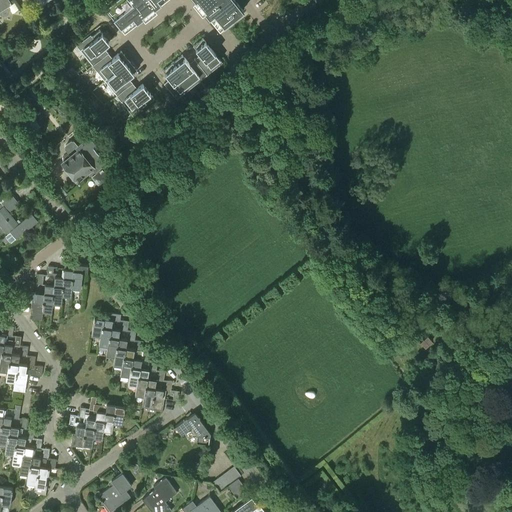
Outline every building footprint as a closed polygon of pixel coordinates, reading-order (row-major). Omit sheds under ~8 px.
[(8,0),(0,0),(0,14),(2,16),(4,16),(6,16),(8,14),(9,13),(10,11),(9,9),(9,7),(8,6),(12,4),(8,0)] [(114,0),(105,8),(120,28),(121,27),(133,18),(136,21),(137,22),(143,17),(142,15),(153,7),(154,8),(155,8),(161,3),(160,2),(158,0),(114,0)] [(235,0),(198,0),(205,8),(204,10),(209,16),(210,16),(214,13),(215,14),(223,25),(224,25),(243,10),(235,0)] [(94,38),(80,49),(92,65),(102,57),(97,52),(104,47),(109,42),(99,29),(92,35),(91,35),(94,38)] [(203,38),(193,46),(200,54),(205,60),(199,65),(207,75),(213,70),(210,67),(211,67),(220,60),(203,38)] [(102,57),(92,65),(97,70),(100,68),(107,77),(107,78),(129,61),(121,51),(112,58),(106,63),(102,57)] [(182,54),(172,62),(189,84),(198,77),(201,80),(201,79),(207,75),(199,65),(194,69),(189,63),(182,54)] [(107,77),(104,80),(116,95),(117,95),(126,88),(122,82),(128,77),(137,70),(129,61),(107,78),(107,77)] [(172,62),(162,70),(169,79),(174,85),(169,89),(176,99),(182,94),(180,91),(189,84),(172,62)] [(126,88),(117,95),(129,111),(143,100),(145,103),(153,97),(142,84),(137,88),(130,93),(126,88)] [(19,118),(30,133),(40,126),(29,111),(19,118)] [(95,167),(102,162),(107,158),(100,150),(99,152),(93,145),(95,144),(88,136),(77,145),(73,141),(71,141),(65,145),(65,148),(70,154),(62,161),(77,179),(87,170),(92,176),(98,171),(95,167)] [(52,147),(44,154),(49,160),(57,154),(52,147)] [(105,165),(102,162),(95,167),(98,171),(92,176),(99,184),(114,172),(107,163),(105,165)] [(0,223),(8,234),(5,236),(10,243),(16,238),(37,221),(31,214),(18,224),(8,212),(19,203),(12,195),(1,204),(0,204),(0,223)] [(88,264),(65,262),(64,268),(82,270),(82,271),(87,271),(88,264)] [(73,278),(72,288),(80,289),(82,271),(82,270),(64,268),(63,277),(73,278)] [(63,286),(62,295),(71,296),(72,288),(73,278),(63,277),(54,276),(54,280),(50,280),(49,284),(63,286)] [(61,304),(62,295),(63,286),(49,284),(45,284),(44,292),(53,293),(52,303),(61,304)] [(51,312),(52,303),(53,293),(44,292),(35,291),(35,295),(34,295),(33,296),(33,298),(30,297),(30,300),(32,300),(31,306),(43,307),(42,311),(43,311),(51,312)] [(91,335),(100,336),(101,326),(111,328),(113,320),(120,321),(121,314),(108,312),(107,318),(94,316),(91,335)] [(120,329),(111,328),(101,326),(100,336),(98,345),(107,346),(109,336),(118,338),(120,329)] [(416,338),(422,344),(428,338),(421,331),(416,338)] [(116,346),(126,348),(127,339),(118,338),(109,336),(107,346),(106,355),(114,356),(116,346)] [(12,344),(3,343),(0,342),(0,358),(1,352),(11,353),(12,344)] [(136,350),(126,348),(116,346),(114,356),(113,365),(122,366),(123,356),(141,360),(143,360),(144,355),(141,355),(142,351),(136,350)] [(0,370),(7,371),(8,361),(18,363),(19,354),(11,353),(1,352),(0,358),(0,370)] [(131,366),(140,368),(141,360),(123,356),(122,366),(120,375),(129,376),(131,366)] [(27,364),(18,363),(8,361),(7,371),(5,380),(15,381),(15,377),(27,379),(28,373),(25,373),(27,364)] [(149,369),(140,368),(131,366),(129,376),(128,384),(136,386),(138,376),(148,378),(149,369)] [(138,376),(136,386),(135,394),(144,396),(145,386),(155,388),(156,379),(148,378),(138,376)] [(27,379),(15,377),(15,381),(14,383),(26,385),(27,379)] [(25,391),(26,385),(14,383),(13,390),(25,391)] [(144,396),(142,405),(151,406),(152,403),(153,397),(164,399),(166,390),(165,390),(166,390),(155,388),(145,386),(144,396)] [(115,413),(113,423),(122,424),(125,406),(102,402),(102,405),(94,403),(94,407),(90,407),(89,410),(96,411),(115,413)] [(105,421),(103,430),(112,431),(113,423),(115,413),(96,411),(96,415),(89,414),(89,411),(86,411),(85,416),(84,418),(105,421)] [(195,412),(192,414),(175,426),(181,434),(191,427),(194,427),(198,433),(198,435),(210,437),(210,433),(197,414),(195,412)] [(11,417),(3,415),(0,414),(0,426),(0,424),(10,426),(11,417)] [(75,422),(74,425),(76,425),(95,428),(94,437),(102,439),(103,430),(105,421),(84,418),(84,423),(75,422)] [(0,424),(0,426),(0,442),(6,444),(8,434),(17,436),(19,427),(10,426),(0,424)] [(84,441),(83,444),(92,446),(94,437),(95,428),(76,425),(75,433),(73,433),(72,439),(84,441)] [(28,437),(17,436),(8,434),(6,444),(5,452),(13,454),(15,444),(33,447),(35,448),(36,445),(31,444),(32,438),(28,438),(28,437)] [(84,441),(72,439),(71,445),(83,447),(83,444),(84,441)] [(36,448),(35,448),(33,447),(15,444),(13,454),(12,462),(20,464),(21,464),(22,454),(32,456),(35,456),(36,448)] [(35,456),(32,456),(22,454),(21,464),(20,464),(19,472),(28,474),(30,464),(39,466),(40,457),(35,456)] [(36,484),(35,486),(47,488),(49,476),(46,476),(48,467),(39,466),(30,464),(28,474),(26,482),(36,484)] [(236,480),(238,478),(241,476),(234,466),(229,470),(236,480)] [(236,480),(229,470),(223,474),(231,483),(236,480)] [(114,483),(98,495),(102,499),(101,500),(102,502),(103,501),(110,511),(130,496),(126,489),(132,485),(122,472),(111,480),(114,483)] [(223,474),(218,478),(225,487),(228,485),(231,483),(223,474)] [(177,492),(168,479),(166,476),(153,486),(155,489),(143,498),(153,511),(169,511),(172,510),(165,501),(177,492)] [(218,478),(213,482),(220,491),(225,487),(218,478)] [(231,483),(228,485),(232,490),(242,483),(238,478),(236,480),(231,483)] [(245,488),(242,483),(232,490),(237,498),(245,488)] [(0,494),(3,495),(1,504),(10,505),(13,487),(0,485),(0,494)] [(185,511),(187,511),(189,511),(190,511),(221,511),(209,495),(196,505),(192,500),(182,507),(185,511)] [(265,511),(259,504),(258,505),(257,504),(251,496),(250,497),(232,511),(265,511)]
